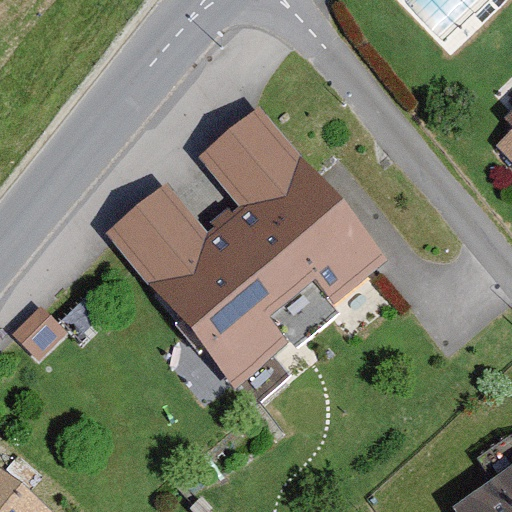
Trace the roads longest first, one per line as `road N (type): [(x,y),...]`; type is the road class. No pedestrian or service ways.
road 1 (residential): [(287,0),(511,273)]
road 2 (tertiary): [(225,0),(0,255)]
